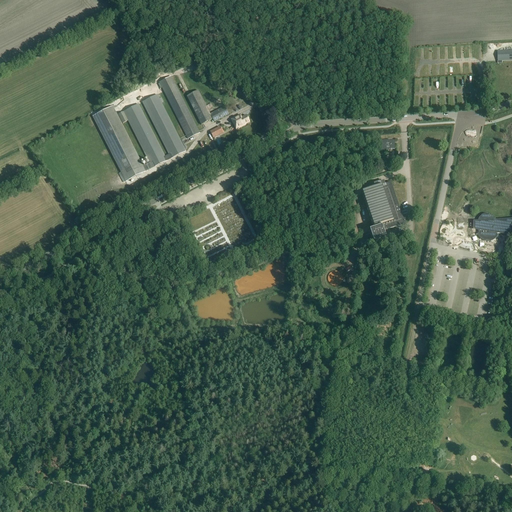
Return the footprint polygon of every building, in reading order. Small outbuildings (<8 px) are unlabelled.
[(511,50),(498,51),(498,61),(511,60),(511,50)] [(171,77),(160,83),(188,139),(200,133),(171,77)] [(217,120),(213,112),(210,114),(198,91),(187,96),(202,125),(213,119),(214,122),(217,120)] [(165,157),(139,105),(118,115),(122,124),(129,121),(150,163),(143,166),(114,109),(117,108),(115,105),(113,107),(93,117),(121,172),(119,174),(123,183),(125,182),(126,182),(146,172),(153,168),(186,151),(157,95),(143,103),(169,155),(165,157)] [(224,107),(213,112),(217,120),(228,114),(224,107)] [(240,115),(231,120),(236,130),(246,125),(246,124),(250,122),(246,115),(242,118),(240,115)] [(220,127),(210,132),(213,138),(223,133),(220,127)] [(395,149),(394,141),(390,141),(390,140),(381,141),(381,151),(389,151),(389,150),(395,149)] [(374,184),(375,187),(362,192),(371,218),(374,228),(370,230),(374,242),(386,238),(385,234),(384,231),(398,226),(405,225),(405,215),(402,216),(399,207),(391,182),(385,184),(384,181),(374,184)] [(479,220),(478,222),(475,222),(475,225),(473,225),(473,227),(475,227),(475,229),(479,230),(479,232),(479,233),(480,236),(481,237),(483,239),(485,240),(488,240),(490,240),(492,240),(494,238),(496,237),(497,235),(497,234),(498,233),(511,234),(511,220),(497,221),(496,219),(494,217),(492,215),(489,214),(487,214),(484,215),(482,216),(480,218),(479,220)] [(369,272),(375,274),(377,267),(370,266),(369,272)]
